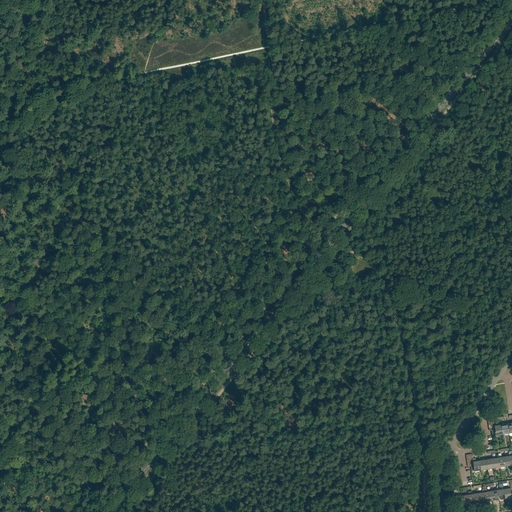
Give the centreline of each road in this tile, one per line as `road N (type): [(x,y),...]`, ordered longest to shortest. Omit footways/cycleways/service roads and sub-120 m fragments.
road 1 (secondary): [(100,511),(154,458),(511,23)]
road 2 (track): [(191,335),(159,361),(130,371),(92,424),(24,465)]
road 3 (track): [(427,476),(396,311)]
road 4 (track): [(299,207),(191,335)]
road 5 (track): [(396,311),(380,272),(299,207)]
